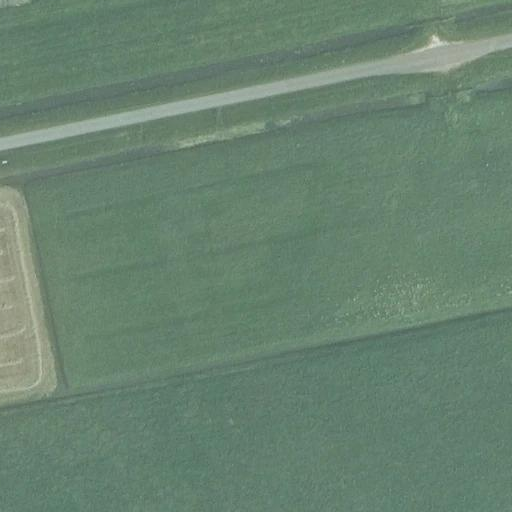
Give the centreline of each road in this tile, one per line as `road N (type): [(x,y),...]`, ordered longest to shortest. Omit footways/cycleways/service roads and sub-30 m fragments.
road 1 (unclassified): [(0,145),(511,39)]
road 2 (track): [(433,0),(457,136)]
